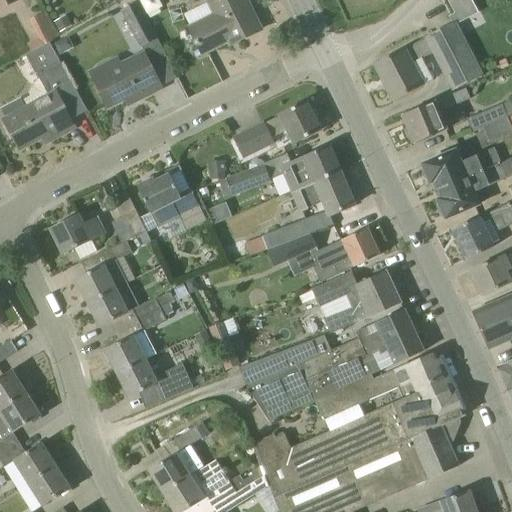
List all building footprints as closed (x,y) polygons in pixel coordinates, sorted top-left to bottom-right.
[(0,0),(0,10),(20,0),(0,0)] [(238,41),(261,29),(246,0),(213,0),(207,3),(213,16),(189,29),(202,54),(236,37),(238,41)] [(121,10),(140,48),(157,39),(138,1),(121,10)] [(31,53),(50,43),(56,39),(43,14),(29,22),(38,38),(27,45),(31,53)] [(480,73),(454,23),(375,65),(393,100),(423,85),(411,61),(432,50),(452,88),(480,73)] [(88,111),(50,43),(31,53),(26,56),(39,79),(36,81),(28,93),(30,97),(24,100),(28,108),(4,121),(19,150),(48,135),(51,141),(75,128),(71,120),(88,111)] [(136,101),(162,88),(145,53),(93,79),(107,108),(133,95),(136,101)] [(414,144),(447,130),(441,118),(446,116),(443,110),(471,99),(465,88),(402,116),(408,128),(406,131),(409,139),(412,140),(414,144)] [(280,116),(264,124),(271,138),(286,130),(293,144),(320,130),(307,102),(279,115),(280,116)] [(472,133),(484,128),(507,117),(502,105),(466,120),(472,133)] [(490,142),(511,132),(511,115),(507,117),(484,128),(490,142)] [(243,156),(258,149),(270,143),(272,142),(271,138),(264,124),(263,123),(234,138),(243,156)] [(285,171),(295,192),(340,173),(329,147),(292,163),(288,153),(226,179),(233,196),(270,181),(269,178),(285,171)] [(497,161),(491,147),(459,161),(454,151),(423,165),(424,168),(423,171),(423,175),(426,178),(429,180),(434,190),(497,161)] [(500,160),(497,161),(434,190),(439,203),(438,207),(438,211),(441,214),(444,215),(446,218),(478,204),(472,190),(511,172),(511,157),(500,162),(500,160)] [(227,161),(210,161),(210,167),(212,167),(212,183),(223,179),(224,168),(226,169),(227,161)] [(354,205),(340,173),(295,192),(297,197),(303,211),(324,201),(329,210),(331,216),(354,205)] [(154,178),(137,186),(150,213),(156,227),(179,217),(186,232),(207,222),(190,187),(178,193),(169,174),(155,181),(154,178)] [(139,218),(126,191),(112,198),(127,229),(132,239),(146,233),(139,218)] [(511,201),(452,230),(466,260),(494,247),(493,245),(499,242),(495,233),(511,224),(511,201)] [(150,213),(139,218),(146,233),(156,227),(150,213)] [(97,251),(92,241),(105,234),(98,220),(83,226),(78,215),(50,229),(62,255),(74,249),(80,259),(97,251)] [(264,238),(267,248),(313,231),(317,230),(312,217),(287,227),(263,237),(264,238)] [(367,228),(341,241),(353,268),(379,255),(367,228)] [(117,234),(122,244),(126,242),(132,239),(127,229),(117,234)] [(313,231),(267,248),(273,263),(319,246),(313,231)] [(264,238),(247,244),(251,255),(267,248),(264,238)] [(341,241),(312,254),(317,265),(313,268),(320,283),(353,268),(341,241)] [(117,290),(128,285),(117,260),(131,253),(126,242),(104,253),(109,263),(75,280),(87,303),(117,290)] [(511,251),(471,271),(482,295),(511,281),(511,251)] [(393,284),(387,271),(357,284),(351,272),(312,290),(319,307),(320,307),(326,319),(324,320),(330,333),(375,316),(402,303),(395,290),(399,288),(396,283),(393,284)] [(184,280),(189,291),(198,287),(193,276),(184,280)] [(99,327),(128,312),(117,290),(87,303),(99,327)] [(489,349),(511,338),(511,294),(473,312),(489,349)] [(139,306),(132,310),(138,320),(161,309),(156,300),(156,299),(155,298),(139,307),(139,306)] [(144,360),(155,355),(144,332),(166,320),(161,309),(138,320),(143,331),(105,351),(117,376),(146,363),(144,360)] [(316,400),(372,374),(424,351),(422,348),(424,335),(416,334),(404,310),(356,332),(358,337),(331,350),(324,336),(239,368),(247,389),(268,420),(316,400)] [(225,371),(239,366),(224,323),(210,328),(225,371)] [(198,343),(204,354),(216,348),(211,337),(198,343)] [(0,362),(17,352),(11,341),(0,347),(0,362)] [(452,389),(436,352),(374,379),(372,374),(316,400),(325,421),(359,406),(398,388),(402,397),(363,414),(291,448),(285,434),(276,438),(274,434),(251,444),(264,475),(269,485),(279,511),(352,511),(459,466),(449,443),(453,441),(461,422),(459,418),(465,416),(453,388),(452,389)] [(511,359),(497,366),(509,393),(511,390),(511,359)] [(182,364),(153,378),(146,363),(117,376),(128,398),(156,384),(165,402),(194,388),(182,364)] [(0,410),(0,411),(26,394),(12,371),(3,375),(0,377),(0,410)] [(0,432),(0,437),(1,439),(13,433),(14,432),(40,415),(26,394),(0,411),(10,426),(0,432)] [(179,452),(148,471),(162,493),(217,462),(216,460),(204,467),(191,444),(202,438),(196,428),(190,431),(173,441),(179,452)] [(41,444),(26,453),(14,461),(29,484),(56,466),(41,444)] [(217,462),(162,493),(173,511),(181,511),(205,498),(211,508),(256,480),(252,475),(243,480),(242,478),(238,479),(237,478),(231,481),(229,481),(217,462)] [(43,506),(70,488),(56,466),(29,484),(43,506)] [(211,508),(214,511),(226,511),(269,485),(264,475),(256,480),(211,508)] [(475,511),(469,492),(418,510),(418,511),(475,511)]
